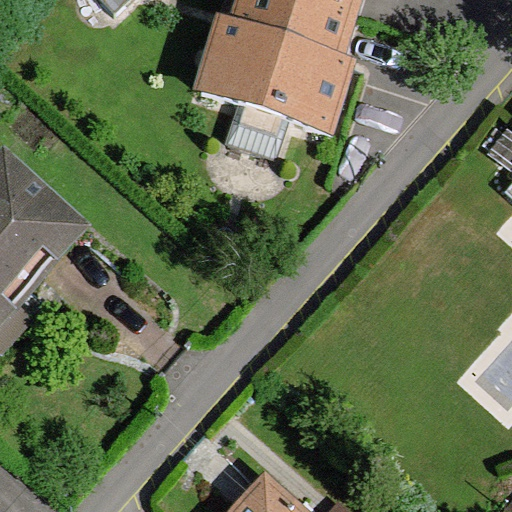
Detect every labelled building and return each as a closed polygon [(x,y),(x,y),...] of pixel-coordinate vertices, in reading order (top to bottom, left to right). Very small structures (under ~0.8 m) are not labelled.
[(115,0),(123,8),(131,0),(115,0)] [(339,68),(353,18),(302,0),(252,0),(241,35),(226,31),(206,99),(333,141),(353,71),(339,68)] [(302,0),(353,18),(358,0),(302,0)] [(9,165),(0,174),(0,345),(17,326),(7,317),(84,232),(9,165)] [(291,511),(268,490),(247,511),(291,511)]
